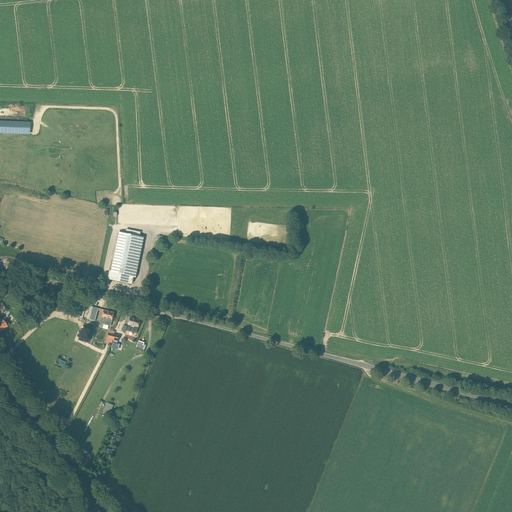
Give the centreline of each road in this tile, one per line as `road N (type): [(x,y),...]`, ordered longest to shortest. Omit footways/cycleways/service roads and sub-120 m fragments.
road 1 (unclassified): [(0,281),(74,288),(511,404)]
road 2 (unclassified): [(0,383),(101,511)]
road 3 (track): [(511,424),(375,378),(362,365)]
